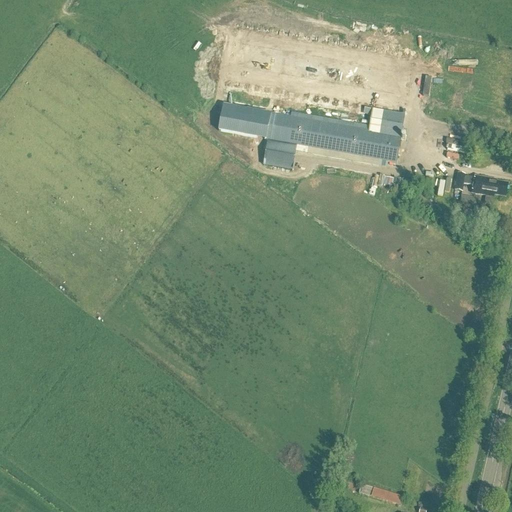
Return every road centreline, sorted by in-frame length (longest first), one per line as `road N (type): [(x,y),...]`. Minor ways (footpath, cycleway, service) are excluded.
road 1 (unclassified): [(511,271),(458,511)]
road 2 (secondary): [(481,511),(511,365)]
